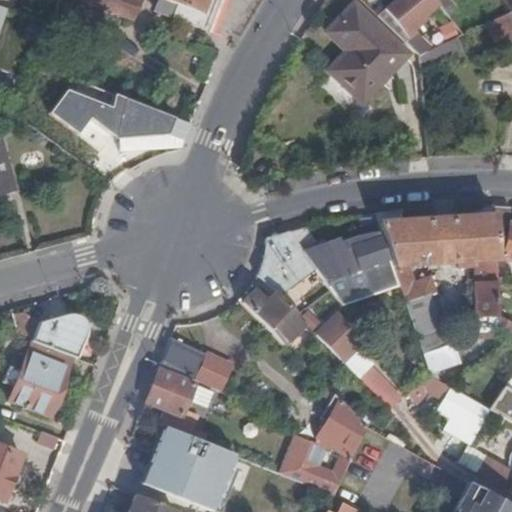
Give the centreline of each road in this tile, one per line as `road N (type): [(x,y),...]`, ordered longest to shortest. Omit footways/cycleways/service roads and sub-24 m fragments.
road 1 (residential): [(172,235),(388,179),(511,183)]
road 2 (secondary): [(65,511),(172,235)]
road 3 (secondary): [(172,235),(242,62),(278,0)]
road 4 (residential): [(0,281),(172,235)]
